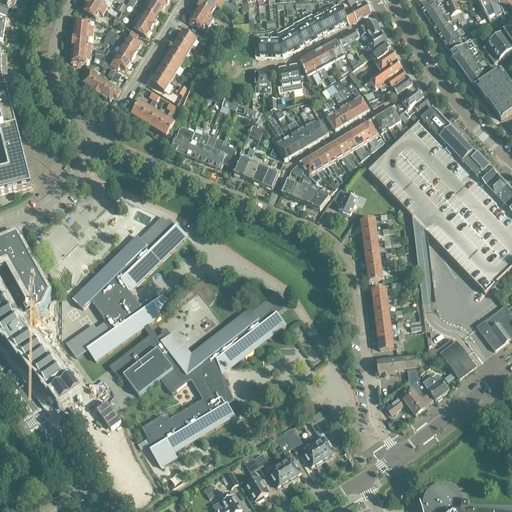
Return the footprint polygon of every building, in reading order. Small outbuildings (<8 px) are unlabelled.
[(0,0),(0,14),(8,16),(9,10),(13,11),(14,12),(17,1),(12,0),(0,0)] [(107,1),(105,0),(89,0),(88,2),(105,12),(107,8),(104,6),(107,1)] [(148,7),(145,12),(158,20),(164,10),(147,0),(145,5),(148,7)] [(147,0),(164,10),(169,1),(168,0),(147,0)] [(203,0),(200,5),(213,13),(216,8),(220,10),(222,6),(213,0),(203,0)] [(351,12),(352,13),(356,23),(371,14),(366,4),(363,0),(358,0),(347,1),(351,12)] [(495,19),(487,1),(477,2),(487,19),(490,25),(497,21),(495,19)] [(495,1),(487,1),(495,19),(498,18),(501,24),(506,21),(505,19),(495,1)] [(511,16),(504,1),(502,1),(495,1),(505,19),(511,16)] [(105,12),(88,2),(83,12),(95,20),(99,14),(102,17),(105,12)] [(468,28),(455,2),(445,3),(449,13),(451,19),(452,23),(457,20),(459,24),(460,23),(464,30),(468,28)] [(418,6),(426,18),(442,7),(444,9),(445,8),(443,3),(420,3),(418,6)] [(213,13),(200,5),(194,14),(211,24),(213,20),(210,18),(213,13)] [(278,7),(278,17),(291,17),(290,7),(278,7)] [(446,12),(445,8),(444,9),(442,7),(426,18),(431,26),(445,18),(444,16),(442,14),(446,12)] [(138,15),(136,19),(152,29),(158,20),(145,12),(142,17),(138,15)] [(346,28),(338,12),(329,17),(337,33),(346,28)] [(445,18),(431,26),(437,35),(450,26),(449,24),(452,23),(451,19),(449,13),(444,16),(445,18)] [(208,29),(211,24),(194,14),(188,24),(201,32),(205,26),(208,29)] [(337,33),(329,17),(320,22),(328,38),(337,33)] [(146,39),(152,29),(136,19),(133,23),(136,25),(133,31),(146,39)] [(75,20),(74,31),(93,33),(93,28),(89,28),(90,21),(75,20)] [(359,40),(368,35),(370,40),(382,34),(374,21),(363,27),(355,32),(359,40)] [(328,38),(320,22),(310,27),(319,43),(328,38)] [(437,35),(442,43),(456,34),(455,32),(458,31),(452,23),(449,24),(450,26),(437,35)] [(482,34),(490,30),(488,25),(480,29),(482,34)] [(319,43),(310,27),(302,31),(301,32),(309,46),(310,47),(319,43)] [(494,65),(499,62),(511,52),(511,27),(482,48),(494,65)] [(112,39),(115,35),(116,32),(111,29),(109,31),(108,31),(106,35),(112,39)] [(442,43),(448,52),(462,43),(459,39),(465,36),(461,29),(458,31),(455,32),(456,34),(442,43)] [(309,46),(301,32),(302,31),(301,30),(292,35),(300,50),(309,46)] [(92,38),(93,33),(74,31),(73,42),(88,44),(88,38),(92,38)] [(177,41),(191,50),(197,41),(183,32),(177,41)] [(359,40),(355,32),(338,41),(342,49),(344,54),(350,50),(352,54),(355,52),(351,44),(359,40)] [(124,45),(124,46),(137,54),(143,45),(136,41),(138,38),(131,34),(124,45)] [(371,58),(374,57),(388,47),(382,34),(370,40),(366,42),(371,52),(369,53),(368,51),(363,55),(364,56),(367,61),(371,58)] [(112,39),(106,35),(104,39),(103,45),(107,46),(109,44),(112,39)] [(300,50),(292,35),(282,40),(291,55),(300,50)] [(216,42),(206,37),(203,42),(213,48),(216,42)] [(291,55),(282,40),(273,45),(282,60),(291,55)] [(172,50),(186,59),(191,50),(177,41),(172,50)] [(73,42),(72,53),(91,55),(91,50),(87,50),(88,44),(73,42)] [(137,54),(124,46),(118,42),(116,46),(122,49),(118,55),(132,63),(133,61),(134,60),(136,58),(136,57),(137,54)] [(341,61),(344,59),(336,42),(329,46),(337,63),(341,70),(345,68),(341,61)] [(282,60),(273,45),(271,46),(268,46),(270,64),(275,64),(282,60)] [(466,48),(465,46),(450,55),(455,62),(474,49),(471,45),(466,48)] [(270,64),(268,46),(257,48),(259,66),(270,64)] [(337,63),(329,46),(321,50),(330,66),(337,63)] [(371,58),(376,66),(393,55),(388,47),(374,57),(371,58)] [(455,62),(460,69),(474,59),(472,57),(477,53),(474,49),(455,62)] [(167,59),(180,67),(186,59),(172,50),(167,59)] [(314,54),(323,70),(330,66),(321,50),(314,54)] [(90,60),(91,55),(72,53),(71,64),(86,66),(86,60),(90,60)] [(323,70),(314,54),(307,58),(319,80),(320,82),(327,78),(326,76),(323,70)] [(126,73),(132,63),(118,55),(118,56),(117,56),(110,67),(117,72),(119,69),(126,73)] [(376,66),(379,71),(380,74),(397,63),(396,61),(393,55),(376,66)] [(299,62),(301,67),(307,79),(312,76),(316,86),(320,84),(320,82),(319,80),(307,58),(299,62)] [(474,59),(460,69),(465,75),(483,62),(481,58),(476,62),(474,59)] [(161,67),(175,76),(180,67),(167,59),(161,67)] [(465,75),(469,82),(483,72),(481,69),(486,66),(483,62),(465,75)] [(354,71),(362,65),(360,63),(352,69),(354,71)] [(376,91),(381,86),(402,71),(397,63),(380,74),(370,82),(376,91)] [(156,76),(169,85),(175,76),(161,67),(156,76)] [(81,86),(91,92),(99,79),(99,78),(101,74),(96,71),(96,72),(89,68),(87,71),(83,78),(85,80),(81,86)] [(298,68),(288,70),(291,87),(301,86),(298,68)] [(291,87),(288,70),(278,71),(281,89),(291,87)] [(390,87),(393,91),(408,80),(403,73),(402,71),(381,86),(384,91),(390,87)] [(255,95),(263,95),(263,72),(255,72),(255,95)] [(263,72),(263,95),(270,95),(271,72),(263,72)] [(474,88),(475,88),(488,79),(483,72),(469,82),(474,88)] [(488,79),(475,88),(488,105),(489,104),(501,121),(511,113),(511,91),(498,72),(488,79)] [(121,78),(116,74),(113,79),(118,83),(121,78)] [(338,81),(335,75),(327,78),(330,85),(338,81)] [(169,85),(156,76),(150,85),(164,94),(169,85)] [(109,85),(99,79),(91,92),(94,93),(94,94),(96,96),(97,96),(101,98),(109,85)] [(390,100),(396,96),(412,86),(408,80),(393,91),(386,95),(390,100)] [(193,82),(189,89),(199,94),(202,87),(193,82)] [(339,93),(355,121),(362,117),(354,103),(350,105),(346,99),(347,98),(346,96),(349,94),(345,88),(344,89),(339,82),(332,87),(336,94),(339,93)] [(109,84),(109,85),(101,98),(109,103),(113,97),(116,99),(120,91),(109,84)] [(354,103),(362,117),(369,113),(360,99),(351,84),(345,88),(349,94),(351,93),(352,95),(353,95),(357,101),(354,103)] [(336,94),(332,87),(326,91),(331,98),(333,97),(336,94)] [(26,165),(6,89),(0,90),(0,195),(32,188),(26,165)] [(216,101),(218,95),(212,93),(209,99),(216,101)] [(340,111),(349,125),(355,121),(339,93),(336,94),(333,97),(338,104),(339,103),(343,109),(340,111)] [(367,102),(374,98),(371,93),(364,96),(367,102)] [(413,110),(424,101),(418,94),(394,110),(400,119),(405,115),(413,110)] [(218,95),(216,101),(222,104),(224,98),(218,95)] [(229,109),(232,101),(225,98),(222,106),(229,109)] [(229,109),(236,112),(239,104),(232,101),(229,109)] [(419,117),(425,113),(430,109),(424,101),(413,110),(405,115),(408,119),(416,113),(419,117)] [(327,104),(342,129),(349,125),(340,111),(336,113),(333,107),(334,106),(331,102),(327,104)] [(131,116),(140,122),(148,108),(139,103),(131,116)] [(326,119),(335,133),(342,129),(327,104),(324,107),(326,111),(322,113),(326,119)] [(246,107),(243,115),(254,119),(255,116),(259,118),(261,113),(246,107)] [(140,122),(149,127),(157,114),(148,108),(140,122)] [(400,119),(394,110),(387,114),(395,128),(403,124),(400,119)] [(430,263),(426,236),(488,170),(432,111),(399,142),(369,171),(367,173),(385,192),(389,196),(411,219),(417,261),(420,261),(421,264),(430,263)] [(149,127),(157,133),(166,119),(157,114),(149,127)] [(307,128),(303,130),(313,146),(320,142),(308,121),(304,114),(300,116),(307,128)] [(395,128),(387,114),(380,118),(388,132),(395,128)] [(308,121),(320,142),(328,137),(318,121),(314,123),(311,118),(308,121)] [(388,132),(380,118),(372,123),(381,136),(384,134),(388,141),(391,138),(388,132)] [(175,125),(166,119),(157,133),(166,138),(175,125)] [(269,122),(270,123),(292,159),(299,155),(289,138),(286,140),(273,120),(269,122)] [(281,159),(284,164),(292,159),(270,123),(267,126),(275,139),(271,142),(274,147),(281,159)] [(291,125),(306,150),(313,146),(303,130),(300,132),(295,123),(291,125)] [(379,138),(371,124),(364,128),(376,148),(375,148),(377,151),(380,149),(384,145),(382,142),(378,145),(375,140),(379,138)] [(289,138),(299,155),(306,150),(291,125),(287,127),(292,137),(289,138)] [(171,151),(178,154),(187,131),(182,128),(179,130),(176,136),(173,135),(171,136),(166,149),(171,150),(171,151)] [(252,128),(250,133),(261,138),(263,134),(252,128)] [(364,128),(357,132),(365,146),(368,144),(371,149),(370,150),(369,152),(371,155),(377,151),(375,148),(376,148),(364,128)] [(187,131),(178,154),(185,157),(195,133),(187,131)] [(365,146),(357,132),(350,136),(364,161),(369,158),(366,154),(365,155),(361,148),(365,146)] [(185,157),(192,160),(202,136),(195,133),(185,157)] [(202,135),(202,136),(192,160),(199,163),(209,138),(202,135)] [(206,166),(217,140),(218,137),(214,136),(212,139),(209,138),(199,163),(206,166)] [(364,161),(350,136),(343,140),(351,154),(354,152),(360,163),(364,161)] [(206,166),(213,168),(222,147),(223,143),(217,140),(206,166)] [(351,154),(343,140),(336,144),(352,173),(355,169),(348,156),(351,154)] [(352,173),(336,144),(329,148),(337,163),(340,161),(350,175),(352,173)] [(222,147),(213,168),(221,171),(223,165),(230,168),(236,153),(222,147)] [(281,159),(274,147),(270,157),(280,162),(281,159)] [(337,163),(329,148),(322,153),(337,179),(342,176),(338,170),(337,171),(333,165),(337,163)] [(250,162),(252,158),(254,152),(249,150),(245,160),(240,157),(233,175),(243,179),(250,162)] [(341,185),(337,179),(322,153),(315,157),(323,171),(326,169),(330,175),(329,176),(333,182),(334,181),(337,185),(335,186),(337,188),(341,185)] [(323,171),(315,157),(308,161),(318,178),(321,181),(324,179),(320,172),(323,171)] [(252,158),(250,162),(243,179),(252,184),(260,166),(261,162),(252,158)] [(318,178),(308,161),(299,166),(309,179),(312,177),(316,183),(314,184),(322,188),(326,185),(321,181),(318,178)] [(252,184),(262,188),(269,170),(260,166),(252,184)] [(298,167),(290,173),(294,177),(300,179),(303,174),(298,167)] [(272,192),(279,175),(269,170),(262,188),(272,192)] [(511,195),(499,182),(488,170),(426,236),(429,238),(476,288),(484,296),(504,277),(511,268),(511,195)] [(297,185),(290,200),(300,204),(309,184),(309,182),(306,178),(302,176),(299,185),(297,185)] [(281,196),(282,197),(290,200),(297,185),(287,180),(281,196)] [(309,184),(300,204),(309,208),(318,188),(309,184)] [(329,189),(336,193),(338,190),(333,184),(329,189)] [(318,187),(318,188),(309,208),(319,213),(330,199),(333,194),(318,187)] [(345,194),(341,190),(332,201),(336,205),(345,194)] [(353,195),(347,192),(338,212),(349,218),(357,202),(351,199),(353,195)] [(88,352),(97,364),(144,331),(147,335),(152,331),(149,327),(171,311),(162,299),(153,305),(150,301),(140,308),(137,303),(139,302),(135,297),(134,298),(130,293),(144,279),(145,279),(187,240),(170,222),(168,225),(163,220),(140,242),(138,240),(73,301),(84,312),(92,304),(106,324),(96,331),(93,327),(67,346),(77,360),(88,352)] [(361,235),(375,233),(374,221),(369,222),(367,221),(365,221),(364,222),(360,223),(361,235)] [(375,233),(361,235),(363,247),(377,245),(375,233)] [(0,333),(6,342),(7,340),(20,358),(21,357),(34,375),(36,374),(48,391),(53,388),(55,392),(52,394),(61,407),(81,393),(72,380),(66,384),(50,361),(48,362),(36,345),(34,346),(22,328),(20,329),(14,320),(0,294),(0,268),(10,265),(37,315),(42,312),(49,298),(18,242),(0,248),(0,333)] [(377,245),(363,247),(364,259),(378,257),(377,245)] [(366,271),(380,269),(378,257),(364,259),(366,271)] [(380,269),(366,271),(368,283),(381,281),(380,269)] [(372,305),(386,303),(385,291),(380,291),(379,290),(377,290),(376,292),(371,292),(372,305)] [(177,461),(173,455),(235,419),(227,407),(234,403),(229,389),(231,389),(228,381),(226,382),(224,377),(286,328),(277,317),(288,308),(278,295),(252,314),(250,311),(190,357),(174,335),(171,337),(166,331),(161,335),(162,336),(157,340),(152,331),(147,335),(150,338),(111,369),(120,381),(124,378),(139,398),(161,382),(172,396),(191,382),(203,401),(165,424),(162,419),(142,430),(154,450),(151,452),(162,470),(177,461)] [(372,305),(374,317),(388,315),(386,303),(372,305)] [(511,322),(502,310),(476,328),(494,353),(511,339),(511,322)] [(374,317),(376,329),(390,327),(388,315),(374,317)] [(420,326),(409,328),(410,335),(421,333),(420,326)] [(377,341),(391,339),(390,327),(376,329),(377,341)] [(391,339),(377,341),(379,353),(393,351),(391,339)] [(456,343),(439,356),(458,381),(475,369),(456,343)] [(413,360),(376,365),(378,377),(385,376),(385,379),(393,378),(393,375),(403,374),(403,373),(407,373),(409,383),(408,383),(409,389),(411,392),(415,398),(418,397),(421,395),(425,391),(417,380),(415,380),(414,372),(415,372),(413,360)] [(427,393),(425,391),(421,395),(428,404),(433,401),(434,403),(436,401),(437,402),(441,399),(440,398),(447,393),(440,383),(427,393)] [(415,398),(411,392),(406,396),(405,395),(385,411),(390,417),(404,406),(408,411),(409,410),(414,418),(425,410),(423,408),(428,404),(421,395),(418,397),(415,398)] [(320,443),(313,447),(323,464),(331,459),(330,458),(334,455),(323,435),(335,428),(329,417),(330,416),(304,431),(310,443),(319,437),(320,440),(319,440),(320,443)] [(287,441),(292,450),(298,447),(300,451),(300,452),(310,469),(315,467),(316,468),(323,464),(313,447),(306,451),(305,449),(303,450),(295,437),(287,441)] [(286,463),(279,467),(289,484),(297,480),(296,478),(301,475),(290,457),(289,458),(287,453),(292,450),(287,441),(278,447),(286,460),(285,461),(286,463)] [(261,457),(253,462),(258,470),(264,467),(266,472),(265,472),(276,490),(281,487),(282,489),(289,484),(279,467),(272,471),(271,469),(269,470),(261,457)] [(244,467),(252,480),(251,481),(252,484),(245,488),(255,505),(263,500),(262,498),(267,495),(256,478),(255,478),(253,474),(258,470),(253,462),(244,467)] [(224,480),(231,490),(237,486),(231,476),(224,480)] [(210,500),(217,496),(212,487),(205,491),(210,500)] [(481,511),(468,511),(468,508),(462,507),(461,502),(459,497),(455,493),(450,490),(445,489),(440,489),(434,490),(430,493),(426,497),(424,502),(423,508),(423,511),(481,511)] [(240,511),(231,497),(221,503),(212,508),(214,511),(240,511)]
